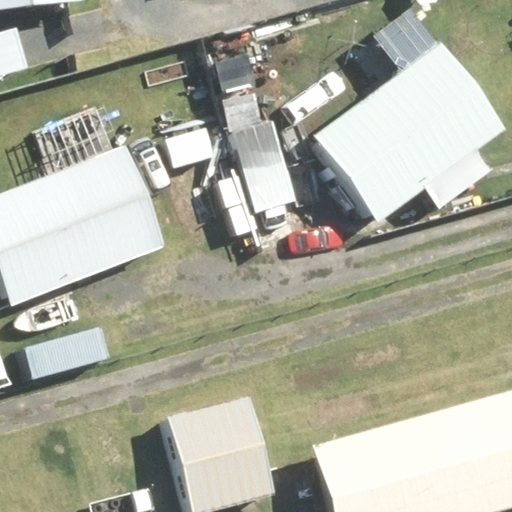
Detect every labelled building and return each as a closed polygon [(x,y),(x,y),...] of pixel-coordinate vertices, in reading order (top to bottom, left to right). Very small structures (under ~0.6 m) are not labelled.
[(0,0),(0,20),(65,14),(63,0),(0,0)] [(0,82),(15,78),(3,37),(0,38),(0,82)] [(486,144),(422,57),(296,149),(359,235),(486,144)] [(283,210),(260,129),(218,141),(223,158),(206,162),(213,185),(230,181),(241,222),(283,210)] [(220,229),(216,215),(235,210),(227,184),(209,188),(198,148),(156,160),(178,240),(220,229)] [(0,315),(149,258),(110,157),(0,199),(0,315)] [(511,511),(511,399),(511,396),(298,456),(297,453),(274,459),(289,511),(295,511),(306,509),(307,511),(511,511)] [(234,511),(261,505),(234,406),(151,429),(173,511),(234,511)]
